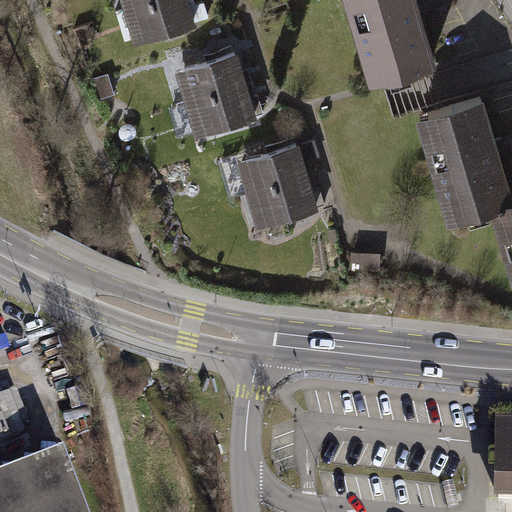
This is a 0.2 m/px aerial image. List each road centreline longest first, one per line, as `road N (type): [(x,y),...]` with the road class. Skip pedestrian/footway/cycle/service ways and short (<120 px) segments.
road 1 (secondary): [(511,366),(191,326),(80,290),(0,246)]
road 2 (track): [(132,511),(89,328)]
